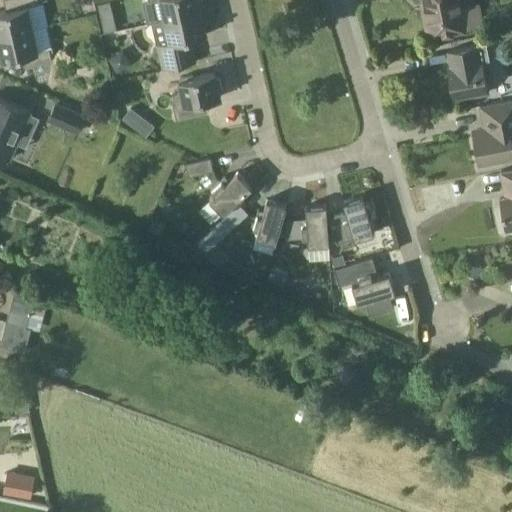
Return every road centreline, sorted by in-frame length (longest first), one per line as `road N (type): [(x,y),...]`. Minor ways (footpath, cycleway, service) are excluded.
road 1 (residential): [(238,0),(271,148),(282,164),(338,161),(378,145)]
road 2 (residential): [(378,145),(438,324)]
road 3 (residential): [(334,0),(378,145)]
